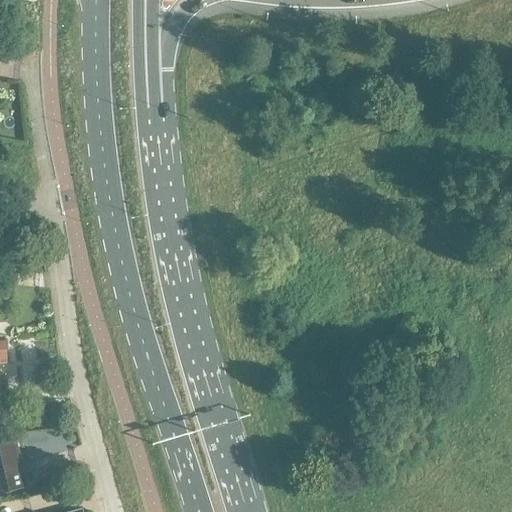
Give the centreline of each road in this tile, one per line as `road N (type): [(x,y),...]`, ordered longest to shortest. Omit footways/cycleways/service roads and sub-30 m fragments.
road 1 (primary): [(95,0),(91,79),(115,236),(198,511)]
road 2 (primary): [(237,511),(167,250),(147,111)]
road 3 (residential): [(113,511),(80,390),(53,208)]
road 4 (residential): [(31,55),(53,208)]
road 5 (motorway): [(147,111),(170,32),(195,0)]
